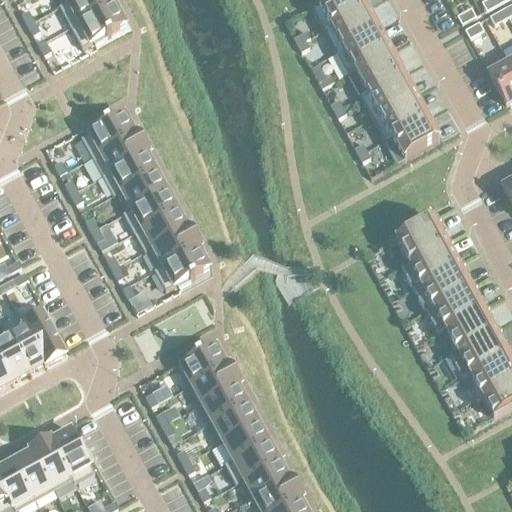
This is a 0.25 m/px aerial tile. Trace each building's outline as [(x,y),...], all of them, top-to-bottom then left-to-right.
[(57,0),(62,9),(58,11),(59,12),(80,0),(57,0)] [(111,0),(80,0),(59,12),(70,32),(115,7),(111,0)] [(332,0),(310,12),(323,35),(365,12),(365,11),(360,2),(358,0),(332,0)] [(495,0),(492,0),(481,7),(486,15),(500,8),(495,0)] [(115,7),(70,32),(81,53),(93,46),(95,49),(106,42),(111,39),(110,37),(125,29),(114,9),(116,8),(115,7)] [(508,22),(511,19),(511,7),(503,13),(508,22)] [(365,12),(323,35),(323,36),(330,32),(336,44),(341,53),(334,56),(335,57),(377,34),(370,21),(371,21),(365,12)] [(470,12),(456,20),(461,29),(475,21),(470,12)] [(503,13),(489,21),(494,29),(508,22),(503,13)] [(28,15),(21,19),(27,30),(34,26),(28,15)] [(34,26),(27,30),(33,40),(40,36),(34,26)] [(464,34),(469,43),(483,35),(478,27),(464,34)] [(335,57),(347,79),(389,56),(389,55),(384,46),(377,34),(335,57)] [(292,42),(296,50),(305,45),(309,42),(305,35),(292,42)] [(300,57),(309,52),(305,45),(296,50),(300,57)] [(45,46),(38,49),(44,60),(51,56),(45,46)] [(401,78),(389,56),(347,79),(359,101),(401,78)] [(511,106),(511,74),(508,67),(488,78),(506,110),(511,106)] [(378,119),(371,122),(371,123),(414,100),(407,87),(402,78),(401,78),(359,101),(360,102),(366,98),(371,107),(372,107),(378,119)] [(317,87),(320,94),(333,86),(330,79),(317,87)] [(421,113),(414,100),(371,123),(384,145),(426,122),(426,121),(421,112),(421,113)] [(342,111),(338,104),(329,109),(333,116),(342,111)] [(333,116),(337,123),(346,118),(342,111),(333,116)] [(92,136),(80,143),(91,162),(136,138),(136,137),(134,138),(124,119),(109,127),(108,125),(103,128),(103,127),(91,133),(92,136)] [(426,123),(426,122),(384,145),(396,168),(438,145),(431,132),(431,131),(426,122),(426,123)] [(136,138),(91,162),(102,181),(147,156),(136,138)] [(353,153),(357,160),(366,155),(362,148),(353,153)] [(357,160),(361,167),(370,162),(366,155),(357,160)] [(147,156),(102,181),(112,200),(156,176),(146,158),(147,157),(147,156)] [(60,166),(54,170),(59,180),(66,176),(60,166)] [(156,176),(112,200),(113,201),(117,199),(126,216),(122,218),(123,219),(166,195),(156,176)] [(71,185),(64,188),(70,199),(77,195),(71,185)] [(511,208),(511,185),(502,191),(511,208)] [(77,195),(70,199),(76,209),(82,206),(77,195)] [(166,195),(123,219),(133,238),(177,214),(166,195)] [(177,214),(133,238),(143,257),(189,232),(188,231),(187,232),(177,214)] [(92,222),(85,226),(91,237),(98,233),(92,222)] [(435,226),(433,224),(395,245),(401,256),(400,256),(407,268),(446,247),(439,234),(435,226)] [(189,232),(143,257),(144,258),(152,253),(162,270),(153,275),(154,276),(199,251),(189,232)] [(98,233),(91,237),(97,247),(103,244),(98,233)] [(447,248),(446,247),(407,268),(407,269),(408,268),(413,278),(412,278),(418,289),(412,293),(413,294),(458,269),(451,256),(452,256),(447,248)] [(199,251),(154,276),(165,296),(177,289),(178,292),(190,285),(194,282),(193,280),(208,272),(198,253),(200,252),(199,251)] [(113,260),(106,264),(112,275),(119,271),(113,260)] [(17,265),(6,271),(10,278),(21,272),(17,265)] [(470,291),(463,278),(464,278),(460,270),(459,271),(458,269),(413,294),(418,304),(417,304),(424,316),(470,291)] [(119,271),(112,275),(118,285),(124,281),(119,271)] [(24,277),(13,283),(17,290),(27,284),(24,277)] [(129,290),(122,294),(128,304),(135,300),(129,290)] [(471,293),(470,291),(424,316),(424,317),(425,317),(430,326),(429,326),(436,338),(483,313),(475,300),(476,300),(472,292),(471,293)] [(38,310),(19,321),(45,369),(65,358),(51,333),(54,331),(48,320),(45,322),(38,310)] [(436,338),(437,339),(444,335),(450,344),(449,345),(455,357),(495,335),(488,322),(484,314),(484,315),(483,313),(436,338)] [(21,328),(5,337),(27,376),(43,367),(44,369),(45,369),(19,321),(18,322),(21,328)] [(496,337),(495,335),(455,357),(456,357),(457,357),(462,366),(461,367),(468,379),(507,357),(500,344),(496,337)] [(7,342),(0,345),(0,366),(10,385),(27,376),(5,337),(4,337),(7,342)] [(183,368),(176,372),(187,392),(228,369),(227,369),(225,370),(215,351),(200,359),(199,357),(195,359),(194,359),(182,365),(183,368)] [(469,379),(474,388),(473,389),(480,401),(511,383),(511,366),(511,365),(508,359),(507,357),(468,379),(469,379)] [(0,366),(0,390),(10,385),(0,366)] [(228,369),(187,392),(197,411),(238,388),(228,369)] [(511,383),(480,401),(480,402),(481,401),(486,410),(485,411),(492,424),(511,412),(511,383)] [(238,388),(197,411),(208,430),(247,408),(237,390),(239,389),(238,388)] [(152,398),(145,401),(151,412),(158,408),(152,398)] [(247,408),(208,430),(218,449),(257,427),(247,408)] [(162,417),(155,420),(161,431),(168,427),(162,417)] [(168,427),(161,431),(167,441),(174,438),(168,427)] [(257,427),(218,449),(219,450),(223,447),(232,465),(224,469),(224,470),(268,446),(257,427)] [(50,443),(49,443),(74,489),(90,480),(94,478),(87,466),(90,464),(84,453),(81,455),(70,434),(51,445),(50,443)] [(49,443),(30,454),(53,495),(71,485),(73,489),(74,489),(49,443)] [(268,446),(224,470),(235,489),(278,465),(268,446)] [(31,456),(13,466),(34,505),(53,495),(30,454),(31,456)] [(183,454),(176,458),(182,469),(189,465),(183,454)] [(189,465),(182,469),(188,479),(195,475),(189,465)] [(278,465),(235,489),(235,490),(239,488),(249,506),(290,483),(290,482),(288,483),(278,465)] [(0,488),(13,511),(22,511),(34,505),(13,466),(0,473),(0,488)] [(290,483),(249,506),(252,511),(282,511),(301,502),(290,483)] [(0,511),(13,511),(0,488),(0,511)] [(204,492),(197,496),(203,506),(210,503),(204,492)] [(301,502),(282,511),(304,511),(300,504),(301,503),(301,502)]
